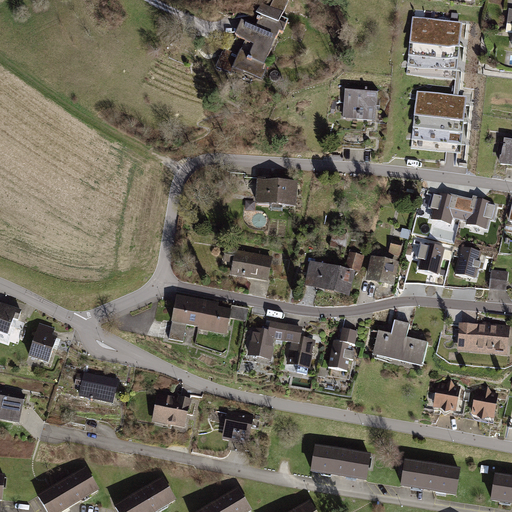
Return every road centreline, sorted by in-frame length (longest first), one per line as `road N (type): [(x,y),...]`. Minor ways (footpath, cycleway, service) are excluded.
road 1 (residential): [(483,511),(40,429),(28,418)]
road 2 (residential): [(511,187),(213,158),(190,165),(178,180),(160,284)]
road 3 (residential): [(511,449),(269,403),(153,363)]
road 4 (residential): [(511,309),(418,300),(311,312),(160,284)]
